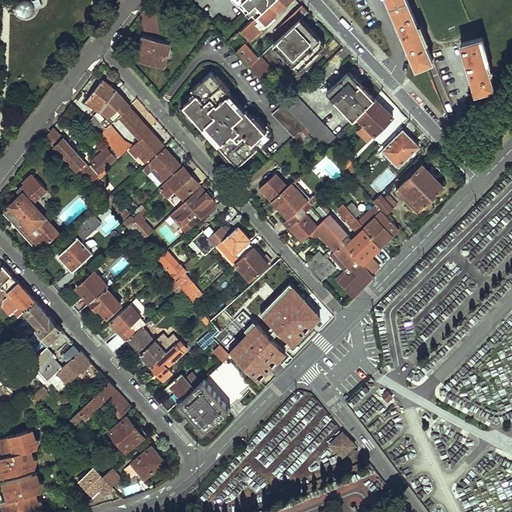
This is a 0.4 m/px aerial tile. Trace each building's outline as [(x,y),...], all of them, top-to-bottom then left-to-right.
[(32,11),(33,9),(41,6),(38,0),(33,0),(32,1),(30,0),(19,0),(18,1),(17,4),(16,6),(17,9),(18,12),(20,13),(23,15),(26,15),(28,14),(30,13),(32,11)] [(246,25),(240,31),(248,40),(290,0),(272,0),(256,15),(248,22),(246,25)] [(272,0),(241,0),(256,15),(272,0)] [(387,0),(417,68),(433,61),(422,36),(426,34),(422,25),(419,26),(407,0),(387,0)] [(308,11),(302,5),(274,31),(280,37),(301,18),(308,11)] [(276,40),(273,43),(297,69),(325,43),(301,18),(280,37),(276,40)] [(482,37),(462,43),(476,92),(493,87),(487,63),(489,62),(482,37)] [(165,71),(172,46),(143,38),(136,63),(165,71)] [(245,42),(235,51),(249,65),(258,56),(245,42)] [(249,65),(263,81),(274,70),(260,55),(258,56),(249,65)] [(357,117),(375,98),(349,70),(327,90),(354,120),(357,117)] [(184,106),(238,165),(258,148),(253,142),(266,131),(212,72),(192,89),(196,95),(184,106)] [(128,107),(129,106),(115,90),(101,80),(86,100),(108,117),(113,121),(118,117),(128,107)] [(325,147),(327,149),(337,138),(295,93),(284,103),(305,126),(325,147)] [(375,98),(357,117),(374,134),(392,117),(375,98)] [(305,126),(284,103),(273,111),(294,136),(305,126)] [(128,107),(118,117),(134,134),(133,139),(136,142),(139,140),(140,141),(133,148),(147,162),(164,146),(128,107)] [(88,122),(98,133),(104,127),(100,123),(94,117),(88,122)] [(109,125),(113,121),(108,117),(100,123),(104,127),(105,128),(109,125)] [(118,152),(121,155),(133,143),(125,141),(109,125),(105,128),(100,134),(118,152)] [(85,163),(63,139),(53,128),(46,138),(55,147),(77,170),(90,185),(96,179),(98,176),(85,163)] [(384,149),(398,165),(418,145),(404,129),(384,149)] [(107,147),(92,161),(102,173),(104,171),(106,170),(121,155),(118,152),(113,155),(107,147)] [(166,148),(143,170),(148,175),(149,174),(152,171),(162,181),(181,164),(166,148)] [(346,170),(353,163),(349,159),(342,166),(346,170)] [(348,172),(351,176),(358,169),(353,163),(346,170),(348,172)] [(397,188),(418,211),(443,186),(423,163),(397,188)] [(185,169),(169,182),(176,189),(183,197),(199,184),(185,169)] [(159,184),(162,181),(152,171),(149,174),(159,184)] [(272,200),(289,184),(278,172),(260,187),(272,200)] [(288,218),(284,222),(290,228),(311,207),(318,201),(313,196),(309,200),(295,185),(302,178),(305,176),(302,172),(299,175),(297,177),(292,181),(289,184),(272,200),(288,218)] [(292,181),(297,177),(299,175),(295,172),(289,177),(292,181)] [(19,195),(1,212),(38,252),(59,233),(45,219),(46,217),(33,203),(46,189),(32,174),(22,183),(23,185),(17,191),(19,195)] [(313,196),(316,193),(302,178),(295,185),(309,200),(313,196)] [(90,185),(105,202),(110,198),(103,190),(105,188),(96,179),(90,185)] [(176,189),(169,182),(169,181),(160,189),(167,197),(176,189)] [(200,188),(172,213),(188,231),(197,224),(191,218),(197,213),(202,219),(216,206),(200,188)] [(376,202),(386,213),(392,206),(380,193),(374,200),(376,202)] [(125,209),(117,201),(114,197),(107,204),(122,221),(128,213),(125,209)] [(216,206),(221,211),(231,203),(226,197),(218,204),(216,206)] [(80,199),(59,217),(67,226),(88,207),(80,199)] [(343,205),(354,216),(358,211),(348,200),(343,205)] [(386,213),(376,202),(358,220),(381,245),(392,235),(400,228),(386,213)] [(316,209),(325,219),(330,214),(332,213),(323,203),(316,209)] [(351,237),(330,214),(325,219),(323,220),(336,234),(343,242),(365,265),(372,273),(380,266),(371,255),(381,245),(358,220),(354,216),(343,205),(343,204),(337,210),(357,232),(358,233),(351,239),(350,237),(351,237)] [(146,210),(141,205),(134,212),(123,223),(130,231),(140,242),(148,235),(151,233),(148,230),(151,228),(143,219),(144,218),(141,215),(146,210)] [(103,225),(94,215),(76,231),(80,236),(59,255),(72,270),(54,286),(60,293),(79,277),(74,271),(93,254),(82,242),(103,225)] [(246,220),(242,215),(233,223),(237,228),(239,226),(246,220)] [(251,240),(239,226),(237,228),(229,235),(222,241),(229,249),(226,252),(234,261),(236,264),(254,248),(249,242),(251,240)] [(222,241),(229,235),(228,233),(230,232),(230,228),(226,228),(225,229),(223,228),(210,240),(204,233),(203,232),(194,240),(207,254),(209,253),(215,247),(222,241)] [(319,233),(316,229),(311,234),(314,238),(319,233)] [(408,238),(402,231),(395,237),(401,244),(408,238)] [(222,241),(215,247),(233,267),(235,265),(236,264),(234,261),(226,252),(229,249),(222,241)] [(334,251),(356,274),(365,265),(343,242),(335,250),(334,251)] [(149,252),(141,243),(137,247),(145,255),(149,252)] [(156,260),(164,253),(159,247),(151,254),(156,260)] [(236,264),(235,265),(251,282),(272,263),(267,257),(264,260),(254,248),(236,264)] [(187,272),(167,250),(164,253),(156,260),(157,261),(167,272),(176,282),(184,275),(187,272)] [(328,256),(330,255),(327,251),(323,254),(319,250),(305,263),(312,270),(328,256)] [(352,279),(356,274),(334,251),(330,255),(352,279)] [(149,252),(145,255),(152,264),(157,261),(156,260),(151,254),(149,252)] [(312,270),(321,281),(337,266),(328,256),(312,270)] [(197,263),(192,259),(186,264),(190,269),(197,263)] [(17,317),(24,311),(28,309),(36,302),(3,265),(0,273),(0,299),(2,293),(6,297),(2,300),(13,312),(14,312),(13,313),(17,317)] [(372,273),(365,265),(356,274),(352,279),(345,285),(355,296),(375,275),(372,273)] [(106,288),(113,282),(111,281),(106,284),(95,271),(77,287),(85,297),(73,307),(78,312),(106,288)] [(194,302),(202,295),(184,275),(176,282),(183,291),(187,294),(193,302),(194,302)] [(308,325),(320,313),(293,286),(281,298),(308,325)] [(78,312),(85,320),(99,308),(107,317),(121,305),(106,288),(78,312)] [(210,321),(211,321),(234,300),(230,296),(207,317),(210,321)] [(128,339),(142,326),(138,322),(132,327),(127,322),(141,308),(139,305),(141,303),(137,298),(134,301),(129,305),(111,321),(127,340),(128,339)] [(238,301),(239,312),(244,312),(245,319),(254,318),(251,299),(238,301)] [(2,300),(1,307),(9,315),(13,312),(2,300)] [(36,302),(28,309),(35,316),(32,320),(40,329),(37,332),(49,345),(64,332),(36,302)] [(196,305),(191,310),(202,322),(204,320),(207,317),(196,305)] [(265,320),(280,329),(289,316),(274,307),(265,320)] [(151,338),(148,335),(149,334),(142,326),(128,339),(141,353),(154,342),(151,338)] [(215,326),(197,342),(203,350),(221,333),(215,326)] [(27,365),(44,383),(48,380),(80,350),(64,332),(49,345),(27,365)] [(180,341),(174,334),(169,339),(164,333),(158,338),(156,340),(154,342),(141,353),(127,365),(134,374),(148,361),(152,366),(180,341)] [(114,351),(125,342),(118,334),(107,344),(114,351)] [(180,341),(152,366),(164,379),(172,372),(168,367),(188,349),(184,345),(189,340),(185,336),(180,341)] [(217,352),(225,360),(231,356),(220,345),(217,348),(214,351),(216,353),(217,352)] [(211,351),(222,363),(225,360),(217,352),(216,353),(214,351),(217,348),(216,347),(211,351)] [(80,350),(48,380),(55,387),(62,381),(64,383),(90,360),(80,350)] [(201,382),(226,412),(233,404),(235,406),(245,397),(243,394),(251,386),(227,360),(201,382)] [(200,381),(192,372),(186,377),(184,375),(170,385),(175,392),(162,404),(168,411),(176,404),(194,388),(194,387),(200,381)] [(109,381),(68,420),(72,424),(81,416),(85,418),(117,389),(109,381)] [(194,388),(176,404),(204,435),(228,414),(226,412),(201,382),(194,388)] [(44,387),(31,398),(37,405),(50,395),(44,387)] [(394,399),(388,391),(382,396),(388,404),(394,399)] [(132,406),(120,392),(111,401),(117,408),(115,410),(119,415),(121,417),(132,406)] [(110,429),(127,449),(143,436),(127,416),(125,417),(124,416),(110,429)] [(356,444),(343,431),(330,444),(343,457),(356,444)] [(17,435),(0,438),(0,444),(3,456),(0,457),(0,470),(1,476),(24,470),(26,461),(20,459),(16,460),(14,453),(19,452),(26,450),(28,441),(23,439),(18,440),(17,435)] [(150,446),(132,462),(146,476),(165,460),(152,446),(151,445),(150,446)] [(292,451),(272,472),(283,483),(304,462),(292,451)] [(114,491),(116,488),(113,485),(104,476),(101,472),(94,465),(78,480),(94,497),(101,490),(104,494),(114,491)] [(104,476),(113,485),(120,476),(114,468),(104,476)] [(32,473),(3,481),(7,499),(2,500),(5,511),(27,511),(39,509),(42,500),(36,498),(31,499),(29,493),(34,491),(41,490),(44,480),(38,478),(34,479),(32,473)]
